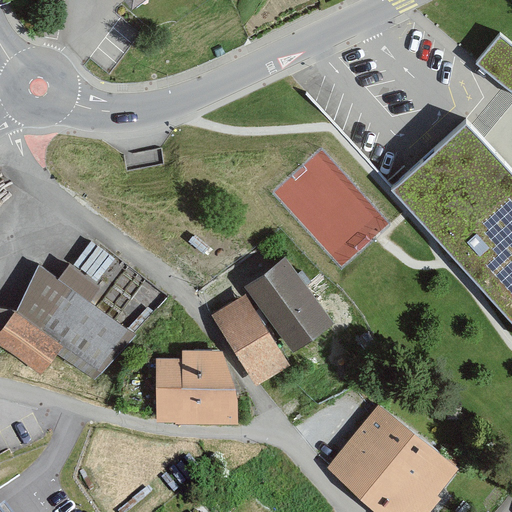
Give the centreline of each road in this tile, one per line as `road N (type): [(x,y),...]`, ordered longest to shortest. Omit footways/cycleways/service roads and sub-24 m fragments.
road 1 (residential): [(0,146),(61,202),(197,302),(273,432)]
road 2 (unclassified): [(63,102),(125,109),(180,101),(398,0)]
road 3 (residential): [(0,393),(138,426),(273,432)]
